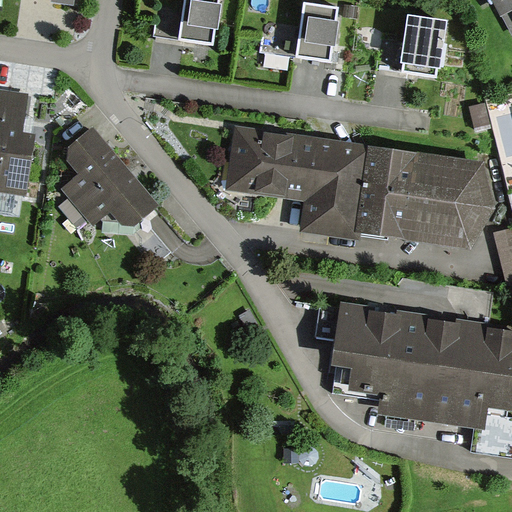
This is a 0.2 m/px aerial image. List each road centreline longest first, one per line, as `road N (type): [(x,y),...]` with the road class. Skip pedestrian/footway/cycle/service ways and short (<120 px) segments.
road 1 (residential): [(100,76),(138,137),(254,276),(317,393)]
road 2 (residential): [(100,76),(422,121)]
